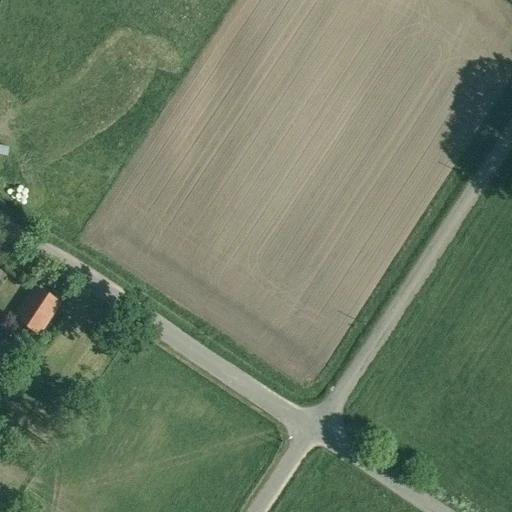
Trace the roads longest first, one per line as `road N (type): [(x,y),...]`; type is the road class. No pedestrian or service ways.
road 1 (unclassified): [(0,218),(315,428)]
road 2 (unclassified): [(315,428),(511,134)]
road 3 (unclassified): [(315,428),(439,511)]
